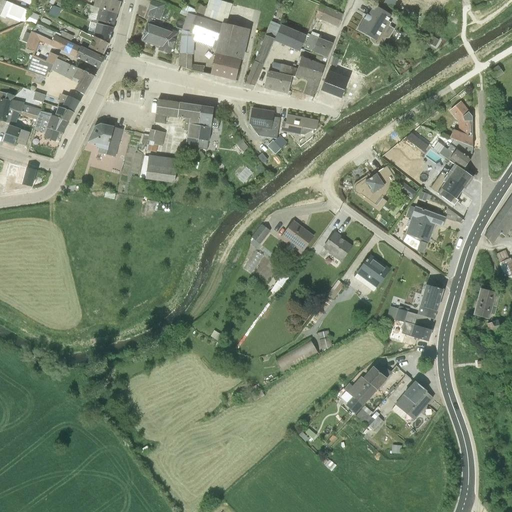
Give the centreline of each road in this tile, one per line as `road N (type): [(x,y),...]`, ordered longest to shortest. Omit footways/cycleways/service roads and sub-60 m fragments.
road 1 (residential): [(457,286),(342,207),(326,184),(330,171),(364,144),(448,89)]
road 2 (secondary): [(460,511),(468,460),(443,349),(457,286)]
road 3 (residential): [(114,62),(310,108)]
